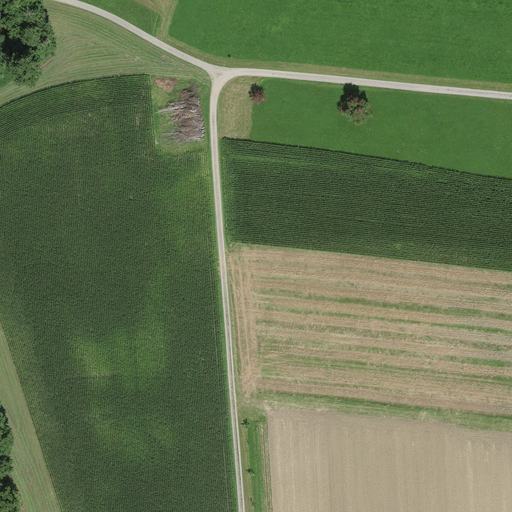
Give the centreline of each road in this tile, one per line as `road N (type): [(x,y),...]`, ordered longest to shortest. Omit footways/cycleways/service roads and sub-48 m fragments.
road 1 (track): [(511,95),(225,73),(213,110),(242,511)]
road 2 (track): [(65,0),(225,73)]
